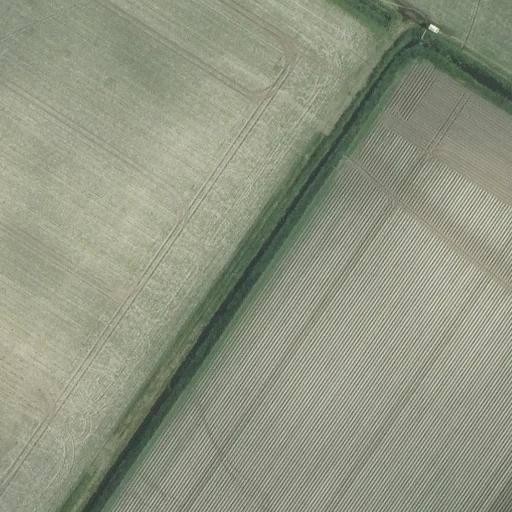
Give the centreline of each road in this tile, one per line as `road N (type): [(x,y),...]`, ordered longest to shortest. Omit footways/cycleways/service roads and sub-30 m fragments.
road 1 (track): [(75,511),(402,43),(402,12),(383,0)]
road 2 (track): [(511,84),(422,28),(408,28)]
